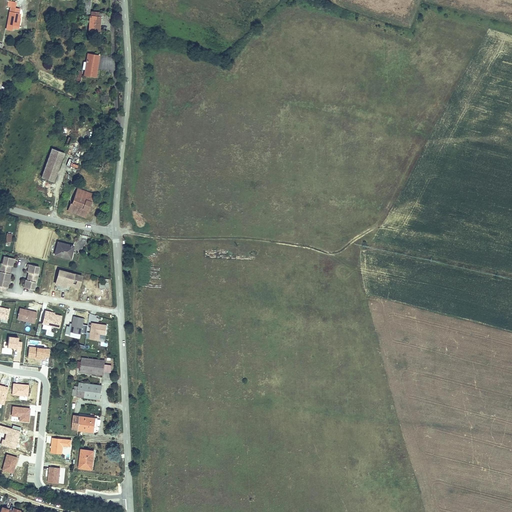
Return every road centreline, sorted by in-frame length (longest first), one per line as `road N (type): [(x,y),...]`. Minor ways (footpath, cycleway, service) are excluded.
road 1 (track): [(141,511),(133,234)]
road 2 (tertiary): [(115,232),(128,81),(125,0)]
road 3 (track): [(115,232),(335,241)]
road 4 (tertiary): [(130,511),(120,311)]
road 5 (unknown): [(122,143),(107,0)]
road 6 (residential): [(120,311),(24,294),(17,283),(22,262)]
